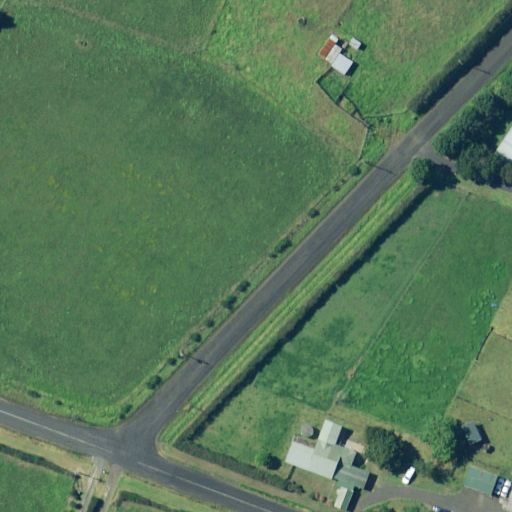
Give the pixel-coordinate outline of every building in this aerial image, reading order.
[(341,54),(343,50),(336,45),(340,40),(333,35),(320,54),(334,64),(333,67),(344,75),(353,63),(341,54)] [(353,36),(348,44),(358,51),(363,43),(353,36)] [(511,129),(495,156),(511,166),(511,129)] [(342,427),(326,421),(315,451),(294,443),(286,463),(339,482),(337,487),(342,489),(336,507),(345,510),(354,486),(363,489),(369,473),(351,467),(357,452),(336,445),(342,427)] [(480,442),(473,424),(463,428),(470,446),(480,442)] [(497,477),(470,467),(463,486),(491,496),(497,477)]
